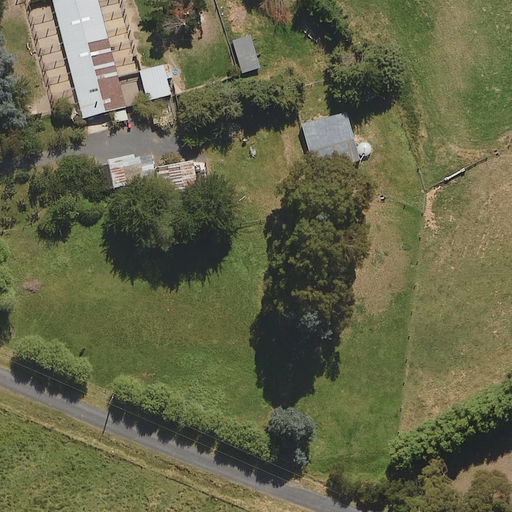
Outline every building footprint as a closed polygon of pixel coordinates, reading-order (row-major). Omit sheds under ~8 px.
[(126,108),(98,0),(53,0),(84,119),(126,108)] [(242,75),(262,70),(253,36),(238,40),(233,42),(242,75)] [(172,96),(168,80),(174,79),(172,69),(165,70),(165,67),(142,73),(149,102),(172,96)] [(316,174),(362,162),(349,114),(303,125),(316,174)] [(141,166),(139,156),(110,161),(110,166),(96,168),(100,192),(144,185),(143,182),(156,180),(154,164),(141,166)] [(201,196),(195,161),(156,167),(162,202),(201,196)]
